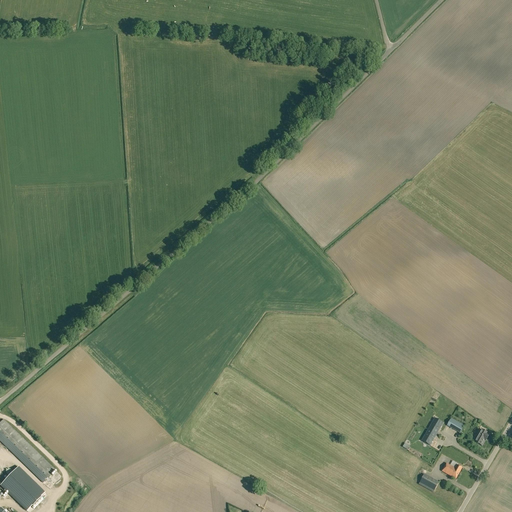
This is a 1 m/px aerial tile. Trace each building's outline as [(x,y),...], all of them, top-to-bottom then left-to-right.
[(433,422),(429,430),(436,434),(443,423),(435,419),(433,422)] [(451,419),(447,426),(460,433),(464,426),(451,419)] [(0,441),(42,483),(55,470),(3,420),(0,422),(0,441)] [(475,441),(482,445),(486,438),(489,434),(486,432),(487,429),(482,427),(479,432),(480,433),(475,441)] [(436,434),(429,430),(422,441),(424,442),(430,446),(435,438),(436,434)] [(442,471),(456,479),(462,468),(458,465),(459,463),(460,464),(461,461),(458,459),(457,462),(456,461),(452,467),(446,463),(442,471)] [(391,461),(386,466),(392,473),(398,469),(391,461)] [(2,485),(28,509),(45,492),(19,467),(2,485)] [(419,484),(433,493),(439,482),(424,474),(419,484)]
